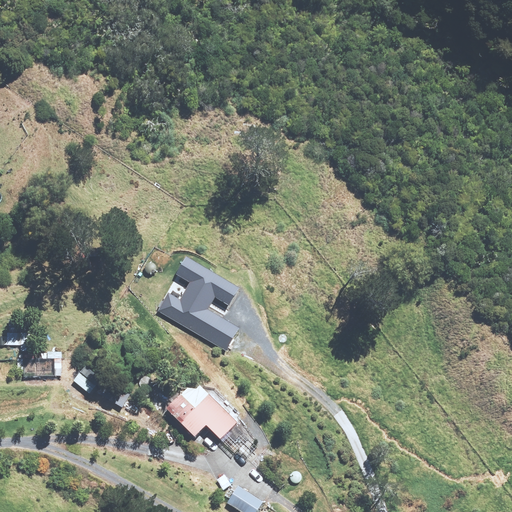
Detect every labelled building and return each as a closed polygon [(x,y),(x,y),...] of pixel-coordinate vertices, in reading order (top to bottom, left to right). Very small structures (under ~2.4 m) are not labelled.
[(245,140),(260,141),(261,132),(246,130),(245,140)] [(172,291),(161,310),(228,348),(240,326),(209,308),(216,297),(231,305),(242,287),(188,257),(179,273),(192,281),(182,297),(172,291)] [(56,360),(24,361),(24,378),(57,377),(56,360)] [(86,365),(81,372),(97,385),(103,379),(86,365)] [(108,389),(114,394),(118,389),(112,384),(108,389)] [(122,402),(126,406),(130,400),(126,397),(127,396),(120,389),(113,397),(120,404),(122,402)] [(215,426),(229,440),(245,424),(216,395),(202,408),(189,395),(174,410),(203,438),(215,426)] [(258,511),(265,502),(240,486),(229,503),(242,511),(258,511)]
